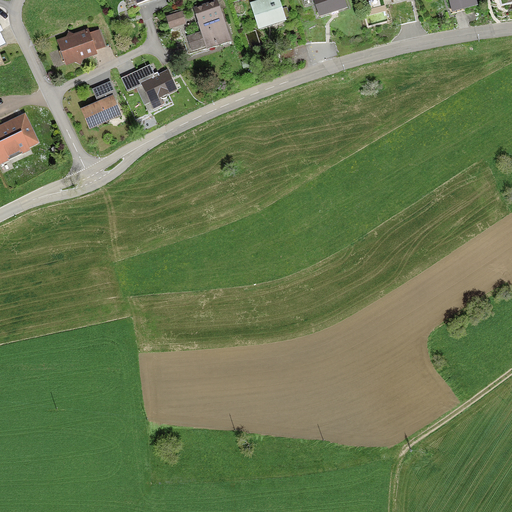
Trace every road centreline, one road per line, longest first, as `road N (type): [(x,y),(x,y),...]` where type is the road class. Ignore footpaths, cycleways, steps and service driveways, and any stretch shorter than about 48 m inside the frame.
road 1 (tertiary): [(511,31),(354,57),(139,147)]
road 2 (track): [(511,375),(403,450)]
